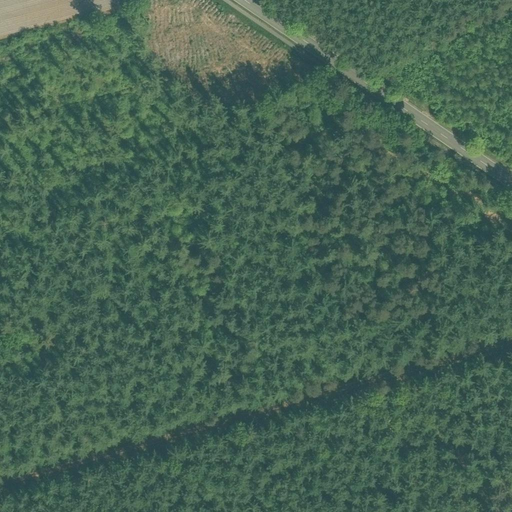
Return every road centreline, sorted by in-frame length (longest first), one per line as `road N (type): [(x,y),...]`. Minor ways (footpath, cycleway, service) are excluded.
road 1 (track): [(511,340),(0,485)]
road 2 (tertiary): [(511,182),(245,0)]
